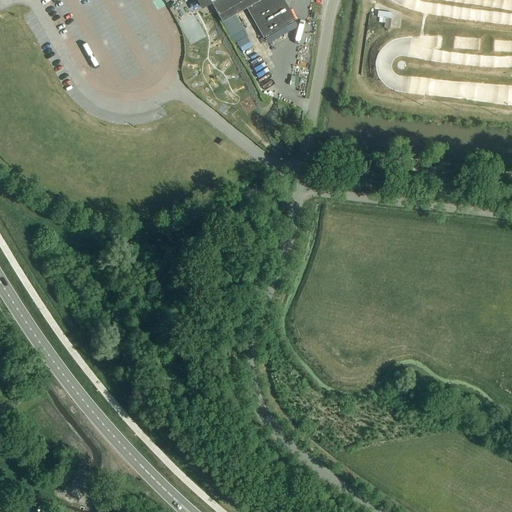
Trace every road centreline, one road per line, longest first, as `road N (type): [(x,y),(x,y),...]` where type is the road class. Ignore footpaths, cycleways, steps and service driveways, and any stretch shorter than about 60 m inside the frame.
road 1 (unclassified): [(297,191),(282,257),(250,335),(252,392),(286,444),(376,511)]
road 2 (primary): [(189,511),(103,426),(0,282)]
road 3 (unclassified): [(297,191),(511,216)]
road 4 (unclassified): [(334,0),(297,191)]
